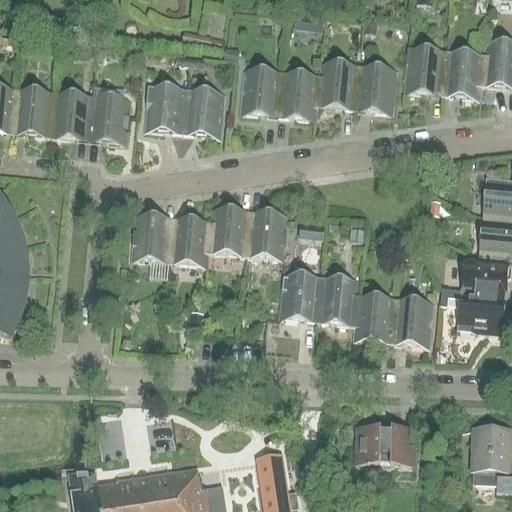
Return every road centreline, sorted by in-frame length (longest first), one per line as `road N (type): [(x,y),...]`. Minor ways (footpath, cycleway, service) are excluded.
road 1 (residential): [(86,376),(511,390)]
road 2 (residential): [(107,198),(511,138)]
road 3 (residential): [(86,376),(107,198)]
